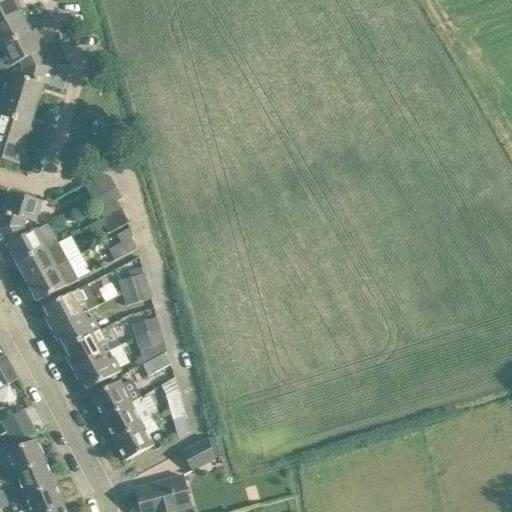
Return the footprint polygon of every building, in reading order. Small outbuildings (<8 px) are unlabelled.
[(0,25),(21,14),(13,0),(2,0),(0,1),(0,25)] [(21,14),(0,25),(0,45),(1,48),(31,32),(21,14)] [(31,32),(1,48),(11,68),(20,63),(23,61),(23,60),(41,51),(31,32)] [(56,67),(46,48),(41,51),(23,60),(23,61),(20,63),(23,69),(21,76),(25,78),(25,79),(44,85),(49,86),(56,67)] [(6,93),(6,95),(37,105),(44,85),(25,79),(25,78),(21,76),(12,74),(6,93)] [(0,115),(31,125),(37,105),(6,95),(0,93),(0,115)] [(0,137),(25,145),(31,125),(0,115),(0,137)] [(0,159),(19,166),(25,145),(0,137),(0,159)] [(88,189),(94,200),(116,188),(110,177),(88,189)] [(116,188),(94,200),(103,218),(121,209),(118,202),(122,200),(116,188)] [(11,192),(4,213),(23,219),(36,223),(37,221),(42,202),(11,192)] [(129,223),(122,209),(89,226),(93,232),(105,226),(109,234),(129,223)] [(23,219),(4,213),(0,211),(0,244),(2,249),(8,246),(25,237),(25,236),(23,219)] [(25,237),(8,246),(18,265),(59,243),(49,223),(25,236),(25,237)] [(109,250),(114,259),(115,261),(137,250),(131,238),(133,237),(130,229),(117,235),(121,244),(109,250)] [(60,242),(78,276),(89,270),(71,236),(60,242)] [(59,243),(18,265),(27,284),(69,262),(59,243)] [(69,262),(27,284),(37,302),(79,280),(69,262)] [(144,274),(119,281),(123,293),(148,286),(144,274)] [(148,286),(123,293),(127,306),(152,299),(148,286)] [(78,290),(45,308),(50,318),(46,319),(52,330),(89,311),(88,310),(99,305),(94,296),(84,301),(78,290)] [(89,311),(52,330),(58,341),(61,340),(66,349),(99,331),(89,311)] [(157,318),(132,325),(136,338),(161,330),(157,318)] [(161,330),(136,338),(139,349),(152,345),(156,358),(165,354),(167,353),(161,330)] [(99,331),(66,349),(71,358),(68,359),(74,370),(110,351),(99,331)] [(110,351),(74,370),(80,382),(83,380),(88,390),(105,380),(121,372),(110,351)] [(165,354),(156,358),(143,365),(149,377),(171,365),(165,354)] [(0,390),(9,386),(8,385),(19,379),(6,355),(0,357),(0,390)] [(120,382),(92,397),(103,418),(142,398),(133,380),(122,386),(120,382)] [(179,392),(167,396),(170,408),(183,405),(179,392)] [(153,419),(142,398),(103,418),(114,440),(153,419)] [(173,419),(186,416),(183,405),(170,408),(173,419)] [(24,410),(6,419),(1,422),(7,432),(30,421),(24,410)] [(153,419),(114,440),(126,461),(144,452),(154,446),(148,434),(158,429),(153,419)] [(7,432),(0,435),(0,451),(36,432),(30,421),(7,432)] [(221,456),(216,437),(208,439),(184,452),(194,471),(214,460),(221,456)] [(7,453),(17,475),(46,463),(36,440),(7,453)] [(46,463),(17,475),(10,478),(16,492),(20,493),(24,492),(26,497),(55,485),(46,463)] [(183,476),(155,484),(136,489),(142,511),(178,511),(192,508),(183,476)] [(31,508),(21,511),(53,511),(64,507),(55,485),(26,497),(31,508)]
